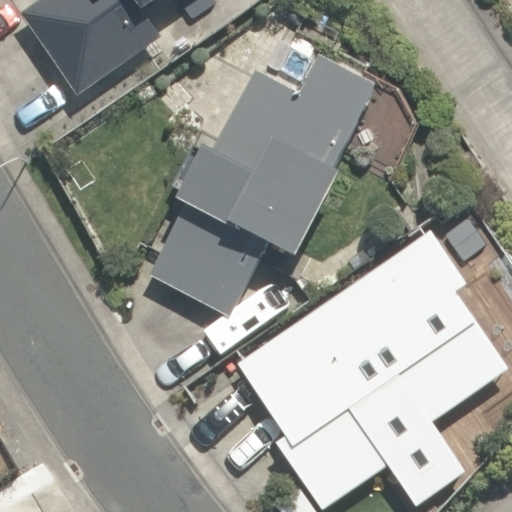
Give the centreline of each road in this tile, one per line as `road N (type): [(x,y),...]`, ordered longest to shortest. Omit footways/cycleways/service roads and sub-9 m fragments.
road 1 (residential): [(0,282),(90,433),(155,511)]
road 2 (residential): [(511,176),(390,0)]
